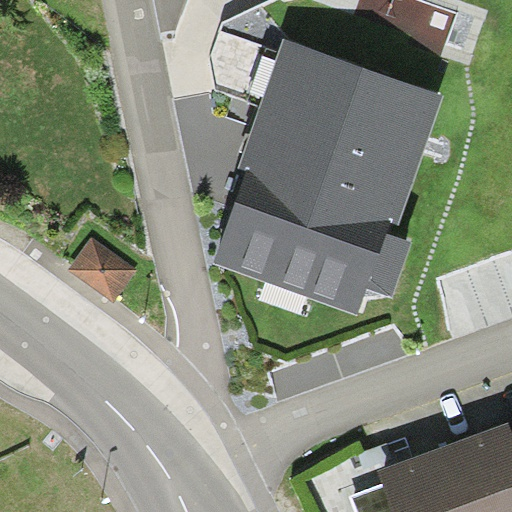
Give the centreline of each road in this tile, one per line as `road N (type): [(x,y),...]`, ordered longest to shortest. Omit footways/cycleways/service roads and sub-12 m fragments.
road 1 (residential): [(120,0),(182,319),(152,408),(132,424)]
road 2 (residential): [(167,472),(511,346)]
road 3 (tertiary): [(0,316),(132,424)]
